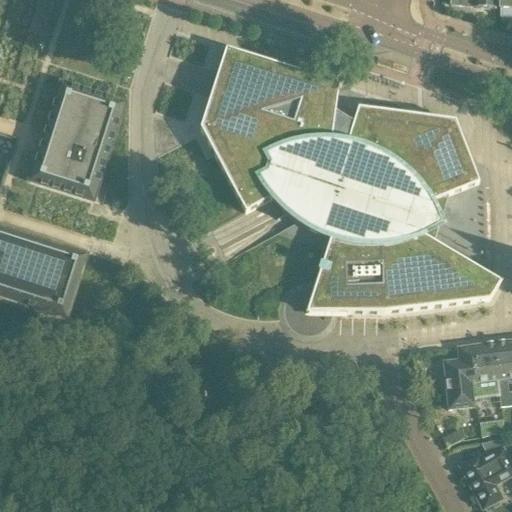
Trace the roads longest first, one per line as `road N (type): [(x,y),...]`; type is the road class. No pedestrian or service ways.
road 1 (residential): [(155,255),(143,220),(141,101),(171,0)]
road 2 (residential): [(155,255),(184,304),(253,348),(302,352),(362,341)]
road 3 (residential): [(453,511),(362,341)]
road 4 (primary): [(511,75),(383,29)]
